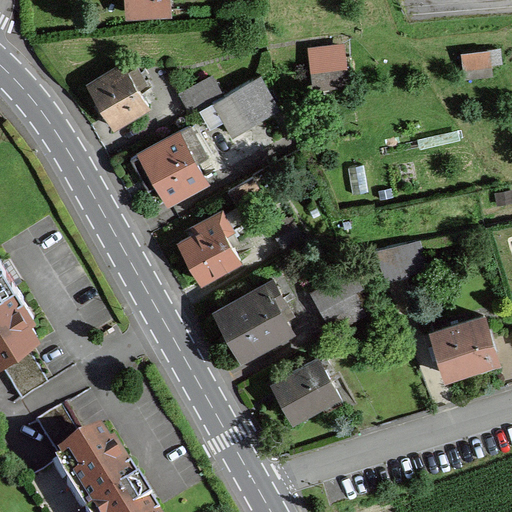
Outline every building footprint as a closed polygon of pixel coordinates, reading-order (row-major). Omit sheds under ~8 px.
[(169,7),(168,0),(131,0),(132,10),(169,7)] [(487,61),(485,46),(460,49),(462,64),(487,61)] [(141,84),(130,66),(126,60),(91,81),(109,113),(117,109),(124,118),(151,101),(141,84)] [(139,62),(130,66),(141,84),(150,79),(139,62)] [(343,63),(313,67),(316,82),(345,78),(343,63)] [(184,89),(194,108),(199,106),(214,97),(223,92),(211,73),(184,89)] [(272,107),(253,75),(231,88),(249,120),(272,107)] [(231,88),(223,92),(214,97),(225,117),(232,129),(249,120),(231,88)] [(214,97),(199,106),(210,124),(225,117),(214,97)] [(117,109),(109,113),(115,123),(124,118),(117,109)] [(181,128),(197,157),(207,151),(190,122),(181,128)] [(208,175),(197,157),(181,128),(134,153),(146,176),(161,169),(175,194),(208,175)] [(255,173),(230,187),(236,196),(260,183),(255,173)] [(197,229),(180,239),(203,277),(241,256),(233,239),(239,236),(223,207),(194,223),(197,229)] [(416,238),(405,240),(416,268),(425,266),(416,238)] [(405,240),(375,247),(385,274),(416,268),(405,240)] [(0,338),(7,349),(26,337),(39,329),(29,314),(34,312),(22,294),(25,292),(7,264),(0,252),(0,338)] [(356,272),(317,291),(325,306),(359,288),(363,286),(356,272)] [(243,351),(291,323),(285,311),(291,307),(274,276),(219,307),(243,351)] [(325,306),(337,328),(368,311),(359,288),(325,306)] [(434,328),(439,344),(446,343),(454,369),(497,355),(483,313),(434,328)] [(7,349),(0,353),(0,354),(23,393),(49,375),(26,337),(7,349)] [(446,343),(439,344),(447,372),(454,369),(446,343)] [(294,414),(320,399),(338,390),(319,355),(275,378),(294,414)] [(338,390),(320,399),(325,408),(343,398),(338,390)] [(40,415),(63,454),(69,451),(89,438),(64,400),(40,415)] [(160,511),(162,510),(146,484),(134,464),(132,467),(117,443),(112,446),(102,430),(89,438),(69,451),(82,473),(70,481),(88,511),(160,511)] [(69,451),(63,454),(30,475),(53,511),(88,511),(70,481),(82,473),(69,451)]
